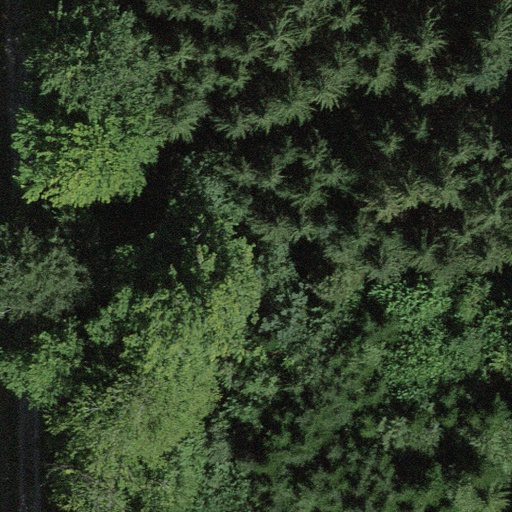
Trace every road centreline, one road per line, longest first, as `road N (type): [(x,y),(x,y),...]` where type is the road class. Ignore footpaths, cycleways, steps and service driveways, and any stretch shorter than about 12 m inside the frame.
road 1 (track): [(24,105),(201,191),(332,223),(511,239)]
road 2 (track): [(27,511),(18,0)]
